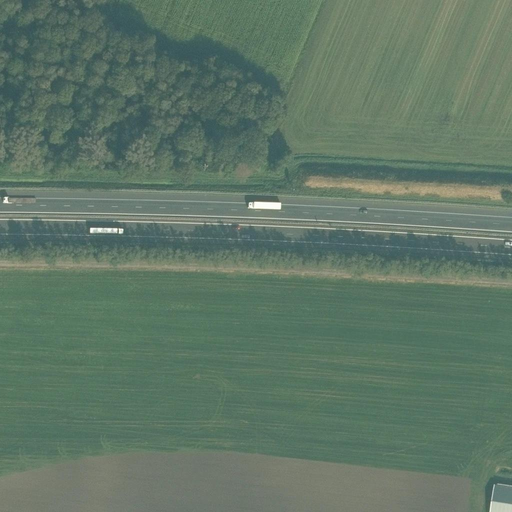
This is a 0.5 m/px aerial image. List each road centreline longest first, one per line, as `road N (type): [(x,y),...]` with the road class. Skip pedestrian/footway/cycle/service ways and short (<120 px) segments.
road 1 (motorway): [(0,233),(166,231),(511,251)]
road 2 (unclassified): [(511,278),(0,256)]
road 3 (motorway): [(511,224),(0,203)]
